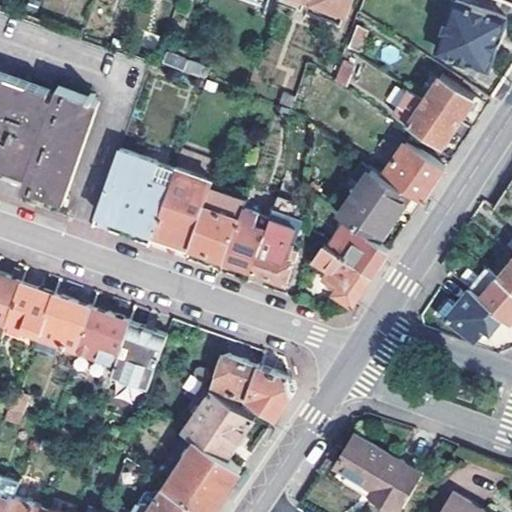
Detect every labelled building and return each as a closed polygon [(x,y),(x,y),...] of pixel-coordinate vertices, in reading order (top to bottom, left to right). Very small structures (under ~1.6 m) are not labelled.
[(303,0),(346,15),(351,0),(303,0)] [(456,1),(439,51),(490,69),(508,19),(456,1)] [(359,24),(351,47),(362,50),(370,28),(359,24)] [(383,45),(381,61),(397,63),(399,47),(383,45)] [(167,53),(163,65),(185,73),(188,62),(167,53)] [(346,58),(338,81),(348,84),(356,61),(346,58)] [(308,63),(291,112),(300,116),(318,69),(308,63)] [(443,72),(427,96),(461,118),(477,94),(443,72)] [(0,76),(0,165),(15,171),(29,175),(24,186),(61,199),(98,97),(96,97),(98,92),(93,90),(91,95),(61,84),(57,96),(0,76)] [(444,144),(461,118),(427,96),(412,86),(396,111),(444,144)] [(404,184),(413,190),(426,198),(444,170),(448,165),(409,139),(387,173),(404,184)] [(159,163),(121,150),(98,213),(155,234),(159,224),(172,186),(153,179),(159,163)] [(387,173),(377,166),(344,215),(351,220),(381,239),(393,220),(388,217),(397,202),(394,199),(404,184),(387,173)] [(172,186),(159,224),(186,234),(196,237),(213,187),(215,183),(178,170),(172,186)] [(511,182),(505,192),(493,211),(511,225),(511,182)] [(413,190),(404,184),(394,199),(397,202),(388,217),(393,220),(413,190)] [(226,257),(240,218),(247,199),(213,187),(196,237),(193,245),(226,257)] [(303,200),(281,193),(276,207),(304,216),(303,200)] [(269,229),(255,267),(289,280),(296,261),(298,261),(303,249),(295,245),(302,224),(305,217),(304,216),(290,212),(276,207),(269,229)] [(269,229),(240,218),(226,257),(255,267),(269,229)] [(351,220),(334,245),(376,273),(389,252),(393,247),(381,239),(351,220)] [(182,249),(193,245),(196,237),(186,234),(159,224),(155,234),(177,242),(182,249)] [(334,245),(330,242),(319,258),(330,265),(330,266),(334,269),(328,278),(342,287),(339,292),(356,302),(376,273),(334,245)] [(500,268),(496,273),(511,285),(511,261),(504,271),(500,268)] [(462,281),(473,289),(508,317),(511,320),(511,319),(511,285),(496,273),(489,268),(481,277),(472,269),(462,281)] [(0,273),(0,315),(11,320),(24,282),(0,273)] [(11,320),(43,332),(57,294),(24,282),(11,320)] [(508,317),(473,289),(458,306),(450,300),(438,316),(446,322),(449,318),(477,339),(488,327),(492,331),(494,329),(497,331),(508,317)] [(60,343),(78,350),(94,307),(57,294),(43,332),(37,349),(56,355),(60,343)] [(117,364),(132,320),(94,307),(78,350),(72,367),(111,381),(117,364)] [(169,334),(132,320),(117,364),(111,382),(148,395),(162,355),(169,334)] [(227,354),(216,385),(241,394),(241,392),(250,395),(261,365),(227,354)] [(291,376),(261,365),(250,395),(280,414),(296,390),(291,376)] [(200,438),(231,456),(258,416),(242,406),(215,389),(187,430),(200,438)] [(19,400),(15,411),(24,415),(25,415),(31,398),(21,394),(19,400)] [(7,396),(3,407),(10,410),(15,411),(19,400),(7,396)] [(20,424),(24,415),(15,411),(10,410),(6,419),(20,424)] [(64,429),(76,434),(90,439),(94,430),(55,417),(52,425),(64,429)] [(76,434),(64,429),(61,439),(73,443),(76,434)] [(379,484),(375,489),(371,495),(398,511),(421,474),(357,435),(338,466),(368,484),(371,479),(379,484)] [(155,478),(168,486),(200,506),(209,511),(213,511),(228,490),(245,465),(231,456),(200,438),(176,475),(163,466),(155,478)] [(0,511),(9,511),(17,493),(23,477),(0,469),(0,511)] [(368,484),(375,489),(379,484),(371,479),(368,484)] [(155,506),(143,498),(133,511),(195,511),(200,506),(168,486),(155,506)] [(17,493),(9,511),(47,511),(50,505),(17,493)] [(442,511),(486,511),(454,493),(442,511)]
